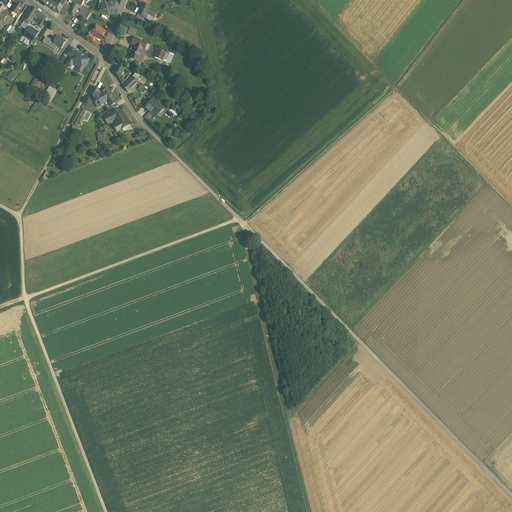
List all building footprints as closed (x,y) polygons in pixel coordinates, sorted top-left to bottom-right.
[(25,3),(19,0),(11,0),(11,1),(16,4),(15,6),(16,7),(14,10),(13,12),(17,15),(19,13),(25,3)] [(58,0),(54,6),(51,4),(49,7),(59,14),(67,0),(58,0)] [(116,3),(110,0),(107,5),(114,8),(116,3)] [(72,9),(69,12),(74,15),(78,6),(77,6),(75,5),(75,4),(72,9)] [(99,13),(109,18),(114,8),(107,5),(104,4),(103,6),(101,10),(99,13)] [(149,8),(142,5),(137,15),(137,16),(143,19),(146,20),(148,15),(150,16),(154,18),(157,13),(150,10),(151,9),(149,8)] [(30,7),(26,14),(33,18),(34,15),(37,12),(30,7)] [(83,14),(80,12),(77,17),(83,20),(88,10),(82,7),(81,9),(85,11),(83,14)] [(47,19),(37,12),(34,15),(41,20),(44,22),(47,19)] [(31,21),(33,18),(26,14),(22,20),(24,21),(29,24),(31,21)] [(27,32),(30,28),(27,27),(29,24),(24,21),(21,27),(27,32)] [(106,33),(97,26),(94,31),(96,32),(93,35),(101,40),(106,33)] [(30,28),(27,32),(24,36),(33,42),(35,37),(38,34),(30,28)] [(134,39),(143,43),(144,41),(136,38),(138,33),(129,29),(126,36),(134,39)] [(33,42),(31,45),(34,47),(39,40),(35,37),(33,42)] [(62,41),(57,37),(56,39),(53,37),(50,41),(46,38),(43,43),(54,51),(57,47),(61,50),(66,42),(62,40),(62,41)] [(134,48),(129,60),(135,62),(135,64),(135,65),(138,66),(139,66),(140,64),(144,55),(143,55),(147,44),(143,43),(134,39),(131,46),(134,48)] [(66,55),(71,58),(75,52),(75,51),(71,48),(66,55)] [(158,50),(156,56),(162,59),(165,53),(158,50)] [(89,60),(75,52),(71,58),(66,65),(70,68),(72,65),(78,68),(76,71),(81,74),(84,68),(85,68),(88,64),(87,63),(89,60)] [(124,70),(118,67),(115,72),(119,79),(121,75),(124,70)] [(13,71),(6,78),(10,82),(17,76),(13,71)] [(136,73),(133,78),(139,82),(142,85),(144,86),(147,81),(136,73)] [(139,82),(133,78),(129,81),(123,87),(128,93),(136,85),(139,82)] [(44,84),(35,79),(28,90),(37,95),(44,84)] [(97,90),(91,87),(88,93),(92,95),(97,90)] [(49,88),(43,99),(49,102),(56,91),(49,88)] [(104,92),(101,93),(102,94),(100,95),(96,98),(98,102),(100,106),(108,101),(111,106),(116,104),(111,95),(108,89),(107,90),(104,92)] [(97,90),(92,95),(96,103),(98,102),(96,98),(100,95),(97,90)] [(154,103),(151,101),(145,109),(155,117),(157,115),(160,113),(159,112),(158,111),(160,108),(161,109),(164,106),(157,100),(154,103)] [(178,114),(171,108),(169,110),(176,116),(178,114)] [(119,110),(112,114),(114,118),(121,114),(119,110)] [(112,114),(104,119),(107,124),(113,121),(112,120),(114,119),(114,118),(112,114)] [(114,118),(114,119),(118,125),(114,128),(117,132),(117,133),(122,130),(123,129),(123,130),(124,129),(124,128),(129,125),(126,120),(125,121),(121,114),(114,118)] [(79,117),(74,127),(77,129),(82,118),(79,117)]
